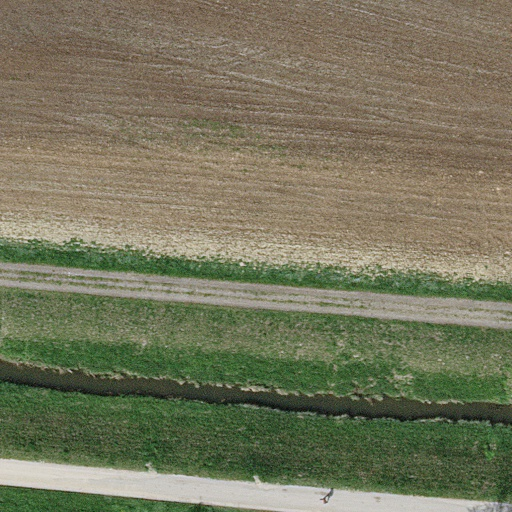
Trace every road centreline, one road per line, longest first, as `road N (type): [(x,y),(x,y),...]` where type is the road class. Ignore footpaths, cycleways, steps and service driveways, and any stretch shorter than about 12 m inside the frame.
road 1 (track): [(0,290),(511,329)]
road 2 (track): [(0,481),(351,511)]
